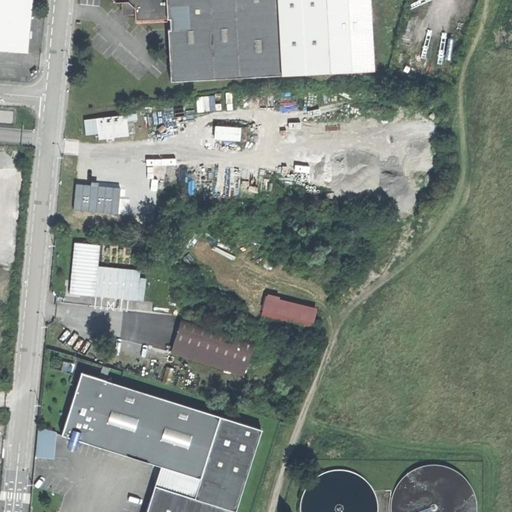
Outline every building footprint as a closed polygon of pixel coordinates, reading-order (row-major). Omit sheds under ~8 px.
[(0,0),(0,46),(30,49),(33,0),(0,0)] [(172,80),(283,75),(278,0),(117,0),(117,2),(130,1),(137,7),(138,20),(171,18),(172,29),(169,29),(172,80)] [(127,113),(84,117),(86,133),(98,132),(99,137),(129,134),(127,113)] [(241,137),(240,124),(215,125),(215,138),(241,137)] [(125,269),(73,264),(70,294),(123,299),(125,269)] [(266,294),(261,318),(313,329),(318,304),(266,294)] [(178,334),(172,352),(246,376),(257,340),(184,317),(178,334)] [(220,415),(81,372),(72,400),(61,435),(69,437),(68,440),(78,443),(79,441),(160,466),(200,478),(220,415)] [(234,511),(261,428),(220,415),(200,478),(160,466),(145,511),(234,511)] [(56,456),(56,428),(37,428),(37,456),(56,456)] [(408,471),(403,475),(398,481),(393,489),(391,497),(390,506),(390,511),(475,511),(476,507),(476,499),(474,491),(470,483),(464,476),(458,471),(451,467),(442,464),(434,463),(425,464),(417,466),(408,471)] [(317,476),(312,480),(307,486),(303,493),(301,500),(300,508),(300,511),(378,511),(379,509),(378,502),(376,494),(372,487),(367,481),(362,477),(356,473),(348,470),(340,469),(332,470),(325,472),(317,476)]
